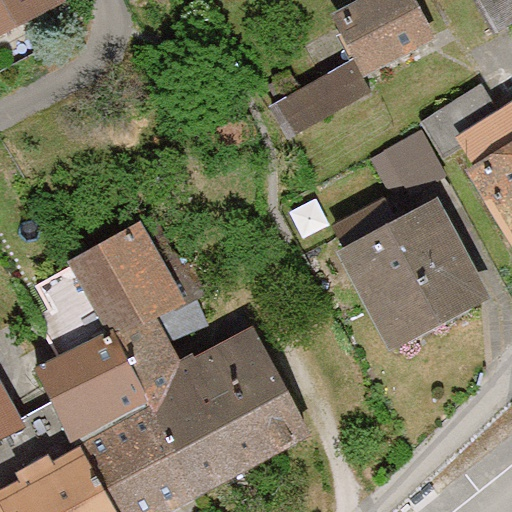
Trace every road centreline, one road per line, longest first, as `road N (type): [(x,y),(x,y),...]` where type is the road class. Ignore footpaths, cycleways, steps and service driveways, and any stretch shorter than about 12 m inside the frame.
road 1 (residential): [(511,374),(368,511)]
road 2 (residential): [(0,114),(85,70),(102,47),(103,0)]
